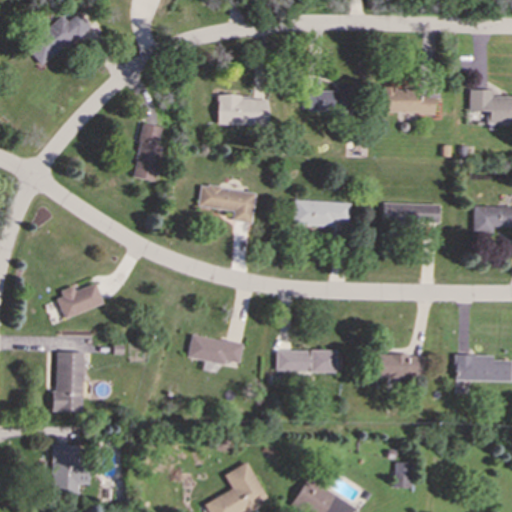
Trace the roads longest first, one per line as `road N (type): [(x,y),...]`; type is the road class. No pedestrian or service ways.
road 1 (residential): [(511,296),(287,291),(220,280),(129,243),(0,161)]
road 2 (residential): [(511,28),(289,26),(174,46),(113,88),(33,179)]
